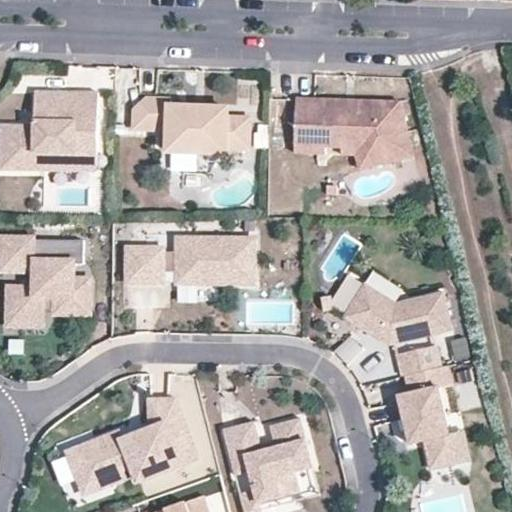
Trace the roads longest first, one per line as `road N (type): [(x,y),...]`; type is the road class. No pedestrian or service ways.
road 1 (residential): [(511,25),(0,23)]
road 2 (residential): [(367,511),(342,390),(320,369),(290,358),(118,355),(10,419)]
